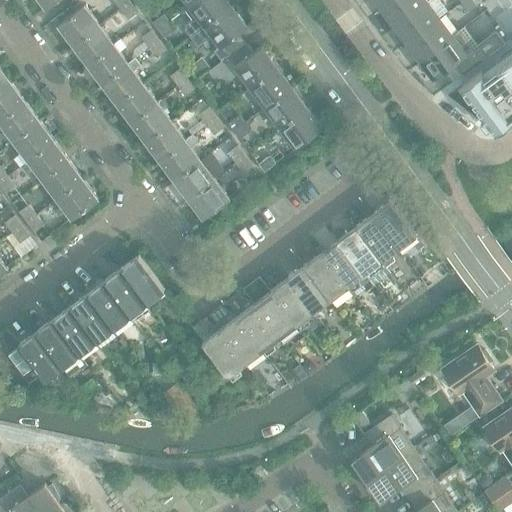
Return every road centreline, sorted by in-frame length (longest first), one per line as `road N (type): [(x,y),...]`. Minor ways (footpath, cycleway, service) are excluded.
road 1 (tertiary): [(511,305),(286,0)]
road 2 (residential): [(140,207),(209,297),(367,182)]
road 3 (residential): [(0,16),(140,207)]
road 4 (residential): [(451,138),(401,92),(333,0)]
road 5 (residential): [(140,207),(0,312)]
road 6 (residential): [(235,511),(317,454),(356,511)]
road 7 (residential): [(0,431),(63,447),(112,511)]
